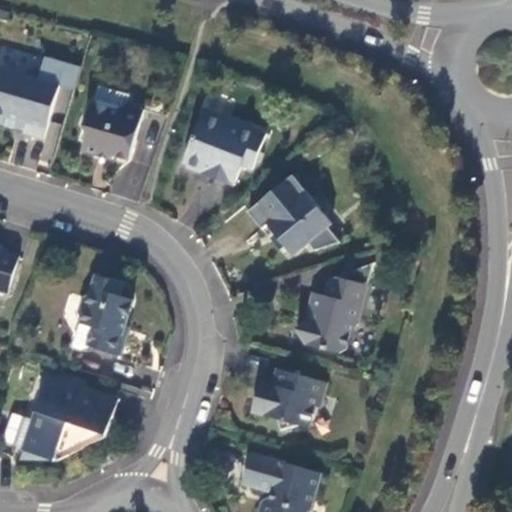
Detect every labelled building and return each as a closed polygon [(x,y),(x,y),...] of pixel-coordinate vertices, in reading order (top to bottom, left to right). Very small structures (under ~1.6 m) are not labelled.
[(61,86),(0,68),(0,115),(28,124),(25,133),(45,139),(61,86)] [(116,111),(92,104),(85,128),(88,134),(83,151),(114,160),(115,156),(131,161),(145,111),(127,106),(116,111)] [(267,135),(204,110),(184,163),(211,173),(209,178),(232,186),(233,182),(236,183),(243,166),(253,170),(267,135)] [(276,233),(292,253),(307,240),(313,248),(339,240),(326,224),(320,217),(325,212),(292,172),(247,209),(261,227),(267,222),(270,219),(280,230),(276,233)] [(331,220),(325,212),(320,217),(326,224),(331,220)] [(280,230),(270,219),(267,222),(276,233),(280,230)] [(0,291),(9,294),(21,256),(1,250),(3,247),(0,245),(0,291)] [(123,284),(96,276),(91,294),(85,298),(80,314),(83,320),(81,325),(94,329),(88,347),(122,357),(128,338),(123,336),(134,301),(119,296),(123,284)] [(369,286),(338,278),(329,282),(325,297),(314,294),(309,313),(314,314),(312,322),(297,330),(306,345),(340,354),(347,350),(353,329),(359,325),(369,286)] [(267,393),(259,390),(253,413),(279,420),(281,431),(301,427),(310,429),(317,408),(321,409),(329,384),(277,369),(273,385),(272,387),(267,393)] [(101,416),(107,396),(49,376),(21,461),(58,462),(100,442),(101,436),(107,438),(113,420),(101,416)] [(273,385),(261,382),(259,390),(267,393),(272,387),(273,385)] [(120,400),(107,396),(101,416),(113,420),(120,400)] [(323,475),(252,454),(243,485),(273,493),(271,499),(269,498),(263,502),(259,511),(309,511),(310,511),(312,511),(323,475)]
